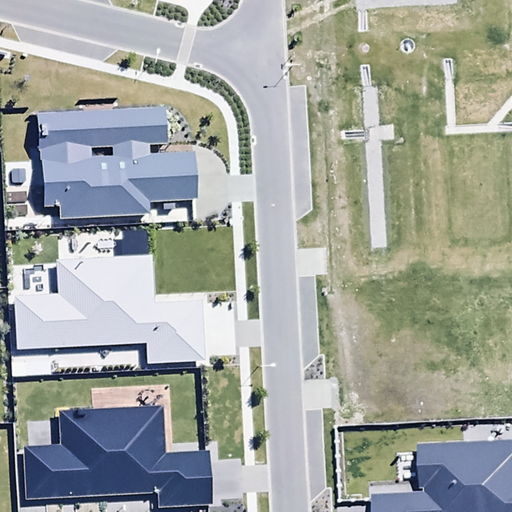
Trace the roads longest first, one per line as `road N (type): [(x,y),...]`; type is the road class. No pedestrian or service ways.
road 1 (residential): [(288,511),(263,60)]
road 2 (residential): [(0,0),(263,60)]
